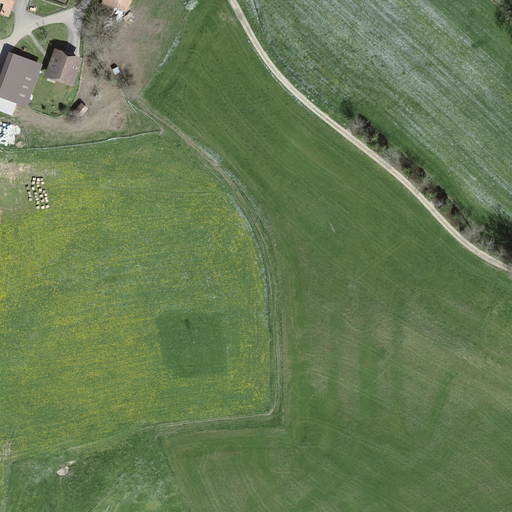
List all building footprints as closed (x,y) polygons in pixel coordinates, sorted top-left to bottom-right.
[(1,13),(7,15),(12,1),(9,0),(0,0),(5,2),(1,13)] [(112,11),(115,6),(123,10),(128,0),(102,0),(103,0),(101,5),(112,11)] [(49,74),(71,82),(79,60),(56,52),(49,74)] [(0,94),(25,104),(39,65),(13,55),(0,90),(0,94)] [(79,118),(87,109),(81,104),(73,112),(79,118)]
